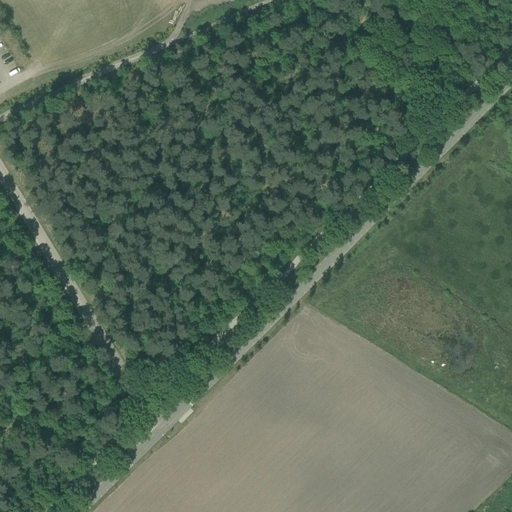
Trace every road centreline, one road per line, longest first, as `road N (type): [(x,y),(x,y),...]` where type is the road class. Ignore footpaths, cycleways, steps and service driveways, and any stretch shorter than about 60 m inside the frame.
road 1 (tertiary): [(159,432),(511,78)]
road 2 (unclassified): [(159,432),(0,173)]
road 3 (track): [(0,121),(269,0)]
